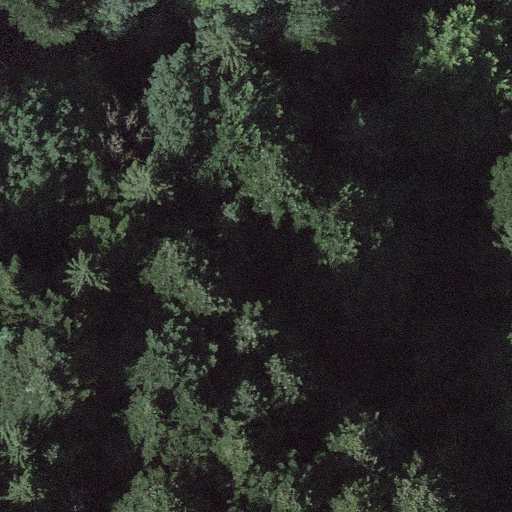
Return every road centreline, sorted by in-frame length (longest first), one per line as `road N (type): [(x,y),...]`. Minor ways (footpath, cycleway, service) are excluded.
road 1 (track): [(511,389),(467,213),(402,123),(384,43),(400,0)]
road 2 (track): [(113,511),(101,421),(0,305)]
